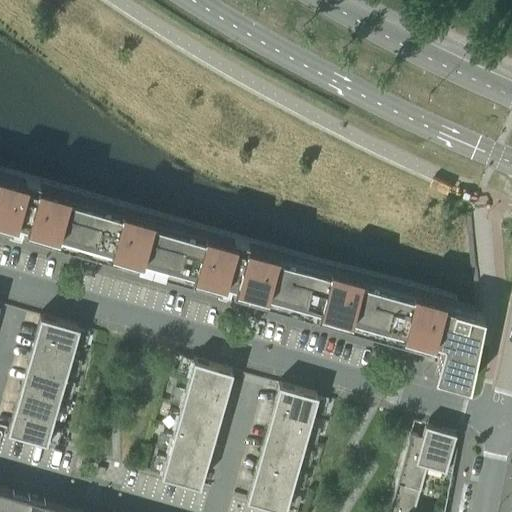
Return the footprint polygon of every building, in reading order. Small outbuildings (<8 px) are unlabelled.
[(0,168),(0,225),(439,351),(434,369),(469,379),(483,307),(0,168)] [(39,313),(32,337),(71,348),(78,324),(39,313)] [(64,371),(71,348),(32,337),(25,360),(64,371)] [(192,357),(185,382),(224,393),(231,368),(192,357)] [(58,393),(64,371),(25,360),(19,382),(58,393)] [(277,381),(270,406),(309,417),(316,392),(277,381)] [(51,416),(58,393),(19,382),(12,405),(51,416)] [(217,416),(224,393),(185,382),(179,405),(217,416)] [(45,440),(51,416),(12,405),(6,428),(45,440)] [(211,439),(217,416),(179,405),(172,427),(211,439)] [(302,440),(309,417),(270,406),(264,429),(302,440)] [(415,433),(409,432),(395,481),(419,488),(426,463),(451,470),(455,446),(451,444),(455,432),(430,425),(426,437),(415,433)] [(204,461),(211,439),(172,427),(166,450),(204,461)] [(296,463),(302,440),(264,429),(257,452),(296,463)] [(198,483),(204,461),(166,450),(159,472),(198,483)] [(289,486),(296,463),(257,452),(251,474),(289,486)] [(283,508),(289,486),(251,474),(244,496),(283,508)] [(411,511),(419,488),(395,481),(386,511),(411,511)] [(22,511),(28,495),(2,488),(0,495),(0,511),(22,511)] [(50,511),(53,502),(28,495),(22,511),(50,511)] [(77,511),(78,509),(53,502),(50,511),(77,511)]
